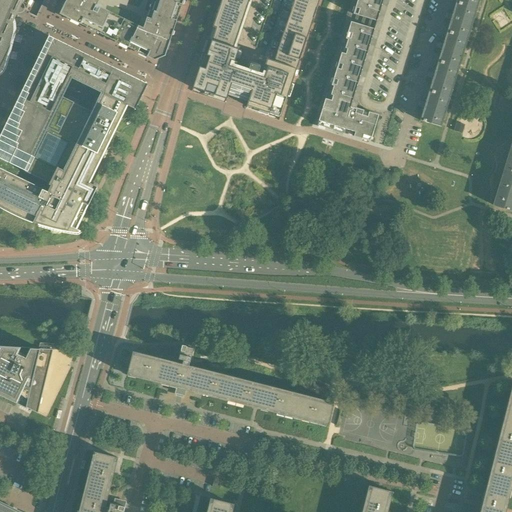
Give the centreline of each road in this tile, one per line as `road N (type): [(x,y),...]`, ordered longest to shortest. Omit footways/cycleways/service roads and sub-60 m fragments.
road 1 (residential): [(173,83),(281,125),(396,155),(442,0)]
road 2 (tertiary): [(124,274),(511,303)]
road 3 (tertiary): [(511,293),(130,255)]
road 4 (residential): [(50,0),(51,19),(173,83)]
road 5 (residential): [(161,120),(113,255)]
road 6 (residential): [(130,255),(161,120)]
road 7 (tertiary): [(55,511),(89,383)]
